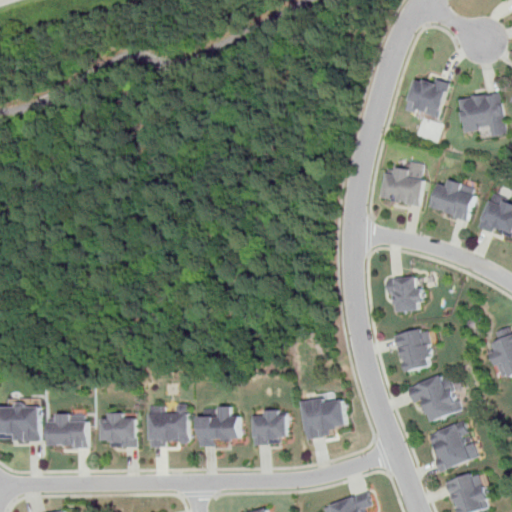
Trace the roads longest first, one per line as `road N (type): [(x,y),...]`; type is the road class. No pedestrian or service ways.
road 1 (residential): [(419,511),(361,349),(352,281),(361,184),(387,79),(423,0)]
road 2 (residential): [(394,451),(306,479),(18,485),(1,495)]
road 3 (residential): [(354,234),(435,247),(511,283)]
